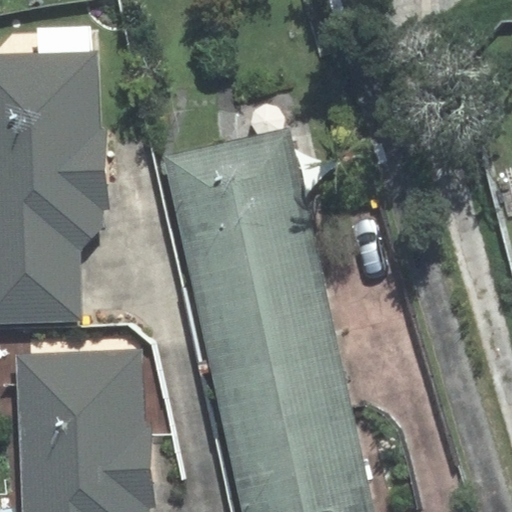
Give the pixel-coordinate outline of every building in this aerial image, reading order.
[(202,7),(153,18),(161,54),(210,41),(202,7)] [(108,54),(0,55),(0,320),(93,319),(91,248),(111,228),(111,208),(120,209),(119,130),(109,130),(108,54)] [(225,366),(348,337),(310,173),(328,169),(312,102),(243,119),(247,138),(177,155),(225,366)] [(258,511),(387,511),(348,338),(348,337),(225,366),(258,511)] [(159,511),(159,510),(168,510),(165,428),(155,428),(152,352),(29,357),(35,511),(159,511)]
